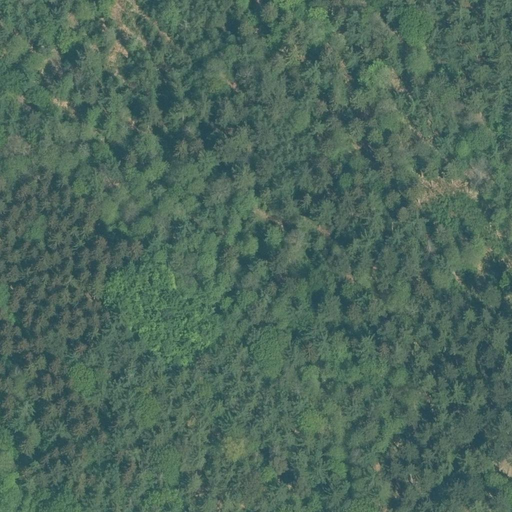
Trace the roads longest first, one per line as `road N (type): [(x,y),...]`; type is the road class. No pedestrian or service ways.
road 1 (track): [(328,511),(317,363),(281,284),(0,93)]
road 2 (track): [(281,284),(453,313),(511,299)]
road 3 (track): [(365,17),(511,161)]
road 4 (track): [(0,166),(85,0)]
